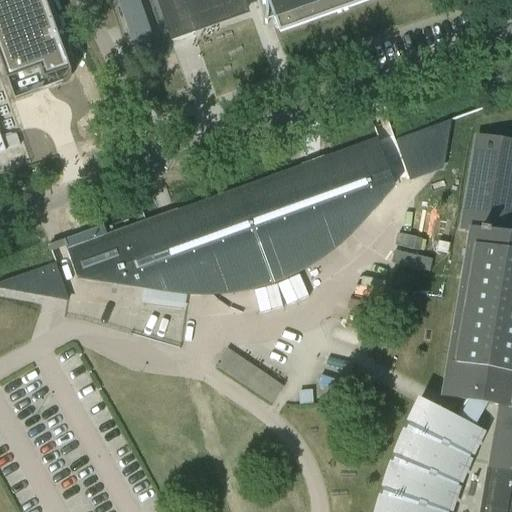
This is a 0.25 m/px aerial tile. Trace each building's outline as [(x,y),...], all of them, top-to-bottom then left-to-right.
[(0,0),(0,58),(4,68),(15,101),(62,84),(65,83),(67,80),(69,77),(69,73),(69,69),(43,0),(0,0)] [(157,51),(138,0),(116,0),(137,58),(146,55),(157,51)] [(155,0),(171,43),(193,35),(191,29),(246,10),(242,0),(155,0)] [(259,0),(262,6),(264,5),(265,7),(265,8),(265,10),(265,12),(265,14),(265,16),(265,18),(265,20),(265,21),(265,23),(264,24),(264,25),(266,25),(267,24),(267,23),(267,21),(267,20),(268,18),(268,17),(271,16),(275,25),(344,0),(259,0)] [(378,147),(392,183),(399,181),(427,171),(432,169),(440,166),(448,122),(394,141),(387,144),(378,147)] [(0,154),(5,152),(17,148),(14,138),(1,142),(0,137),(0,154)] [(511,511),(511,238),(510,238),(511,228),(511,144),(476,138),(461,229),(470,231),(442,397),(465,401),(453,423),(421,406),(405,441),(391,476),(380,511),(511,511)] [(109,244),(69,259),(75,276),(143,285),(139,275),(155,269),(162,288),(184,291),(188,291),(196,291),(206,292),(203,283),(328,238),(331,247),(347,232),(362,216),(356,196),(392,183),(378,147),(170,222),(147,230),(141,212),(102,226),(109,244)] [(65,247),(57,249),(48,252),(53,264),(59,282),(75,276),(69,259),(65,247)] [(53,264),(0,283),(0,289),(67,301),(59,282),(53,264)] [(223,348),(213,364),(271,403),(281,388),(223,348)]
